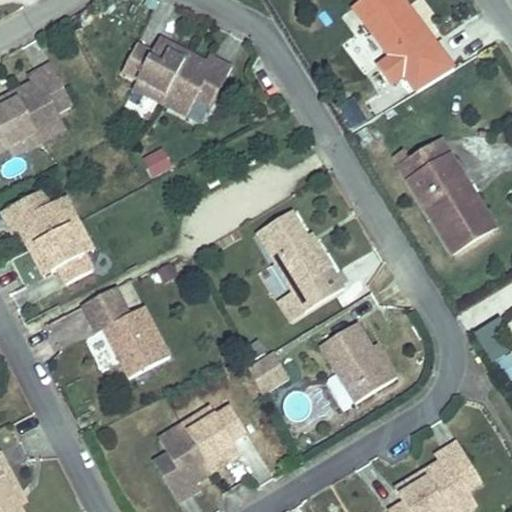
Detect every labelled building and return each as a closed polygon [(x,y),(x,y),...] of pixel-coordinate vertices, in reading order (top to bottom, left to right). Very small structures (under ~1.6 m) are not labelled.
[(396,2),(398,0),(349,0),(374,34),(362,43),(349,27),(339,36),(361,63),(383,45),(386,49),(415,28),(396,2)] [(422,23),(404,0),(398,0),(396,2),(415,28),(422,23)] [(156,44),(152,52),(170,60),(173,53),(156,44)] [(122,79),(138,87),(152,92),(149,100),(189,119),(195,107),(205,84),(198,81),(203,67),(173,53),(170,60),(152,52),(149,57),(135,51),(122,79)] [(430,75),(417,54),(375,81),(389,101),(430,75)] [(205,84),(195,107),(211,115),(231,71),(207,61),(203,67),(198,81),(205,84)] [(32,79),(36,86),(40,96),(46,96),(60,119),(74,111),(51,69),(32,79)] [(8,113),(0,116),(0,159),(7,156),(37,138),(44,150),(69,136),(60,119),(46,96),(40,96),(36,86),(3,104),(8,113)] [(152,92),(138,87),(135,94),(149,100),(152,92)] [(437,136),(398,160),(451,247),(491,221),(437,136)] [(37,138),(7,156),(15,167),(44,150),(37,138)] [(162,151),(144,161),(154,179),(172,169),(162,151)] [(13,235),(19,232),(27,228),(25,223),(46,211),(40,199),(3,218),(13,235)] [(27,228),(19,232),(36,265),(44,260),(54,279),(63,274),(70,289),(95,276),(86,260),(71,232),(80,228),(66,201),(46,211),(25,223),(27,228)] [(339,295),(327,275),(329,274),(316,250),(311,253),(294,223),(260,243),(303,316),(339,295)] [(95,255),(80,228),(71,232),(86,260),(95,255)] [(44,260),(36,265),(46,284),(54,279),(44,260)] [(122,292),(89,310),(104,338),(110,335),(136,380),(175,359),(150,314),(139,321),(122,292)] [(500,296),(468,316),(474,328),(507,307),(500,296)] [(511,348),(496,322),(473,335),(491,365),(511,352),(511,348)] [(382,371),(370,352),(354,329),(320,352),(357,409),(400,381),(390,367),(382,371)] [(376,347),(370,352),(382,371),(390,367),(376,347)] [(252,372),(264,395),(292,379),(280,355),(252,372)] [(495,367),(508,384),(511,380),(511,356),(511,355),(495,367)] [(215,412),(187,430),(193,439),(221,421),(215,412)] [(161,446),(172,465),(188,490),(194,485),(198,492),(228,474),(223,465),(241,454),(236,447),(249,439),(234,414),(221,421),(193,439),(187,430),(161,446)] [(438,460),(441,467),(446,474),(453,470),(470,497),(484,487),(460,447),(438,460)] [(223,465),(228,474),(246,462),(241,454),(223,465)] [(188,490),(172,465),(156,474),(179,511),(180,511),(202,499),(198,492),(194,485),(188,490)] [(415,492),(399,502),(402,508),(395,511),(477,511),(478,511),(470,497),(453,470),(446,474),(441,467),(409,485),(415,492)] [(0,511),(21,511),(13,497),(18,494),(7,472),(1,474),(0,472),(0,511)] [(394,493),(399,502),(415,492),(409,485),(394,493)]
